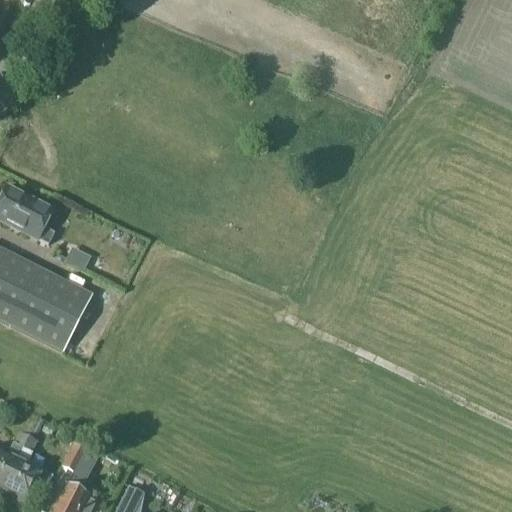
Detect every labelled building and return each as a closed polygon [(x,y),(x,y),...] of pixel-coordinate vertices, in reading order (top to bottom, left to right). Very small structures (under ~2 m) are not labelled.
[(51,211),(4,188),(0,196),(0,221),(47,246),(53,234),(42,228),(51,211)] [(0,252),(0,324),(63,357),(92,300),(0,252)] [(37,444),(33,442),(43,423),(38,421),(31,434),(26,432),(24,437),(20,436),(15,448),(23,451),(31,456),(37,444)] [(61,469),(75,476),(87,453),(73,446),(61,469)] [(0,493),(2,494),(18,462),(0,452),(0,493)] [(18,462),(2,494),(14,500),(12,503),(18,506),(20,503),(24,505),(29,495),(41,501),(52,479),(40,473),(40,472),(18,462)] [(67,488),(66,487),(52,511),(90,511),(95,503),(87,499),(76,493),(81,483),(72,479),(67,488)] [(141,511),(144,497),(128,489),(116,511),(141,511)]
